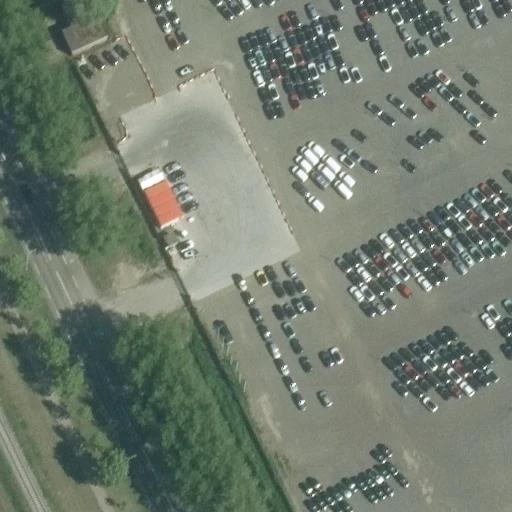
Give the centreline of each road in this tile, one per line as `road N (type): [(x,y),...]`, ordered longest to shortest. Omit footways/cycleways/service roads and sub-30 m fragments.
road 1 (unknown): [(82,331),(213,269),(267,255),(307,270),(346,313),(432,511)]
road 2 (unclassified): [(172,511),(0,155)]
road 3 (unknown): [(316,0),(141,88)]
